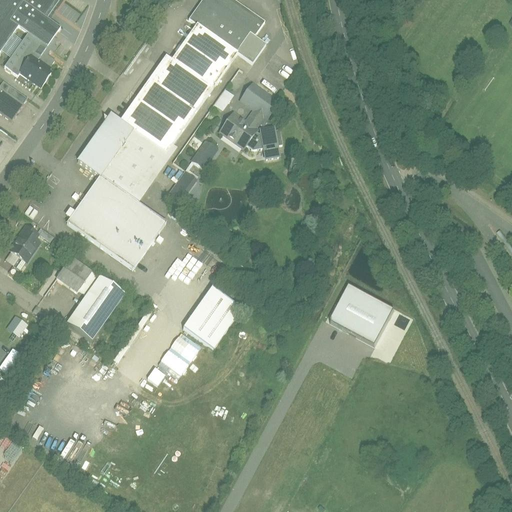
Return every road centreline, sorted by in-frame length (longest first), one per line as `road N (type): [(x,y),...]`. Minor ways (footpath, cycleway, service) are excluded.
road 1 (secondary): [(334,0),(348,77),(511,423)]
road 2 (unknown): [(63,435),(163,324),(168,307),(46,218),(43,196),(55,170)]
road 3 (unclassified): [(0,181),(59,97),(102,0)]
